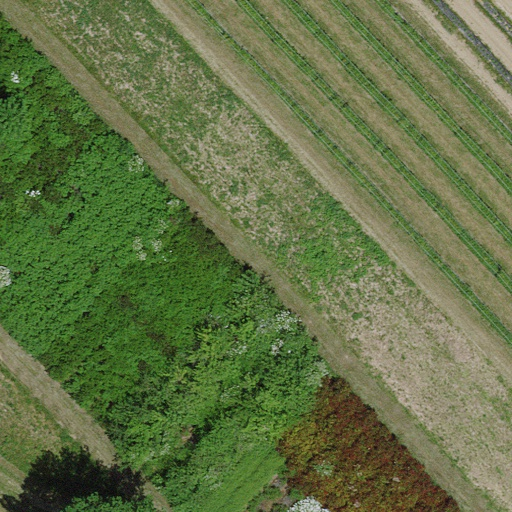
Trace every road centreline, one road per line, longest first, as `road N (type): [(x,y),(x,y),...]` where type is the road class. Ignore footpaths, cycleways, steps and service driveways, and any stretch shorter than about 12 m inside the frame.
road 1 (track): [(0,479),(39,511),(484,511),(2,0)]
road 2 (track): [(170,511),(0,331)]
